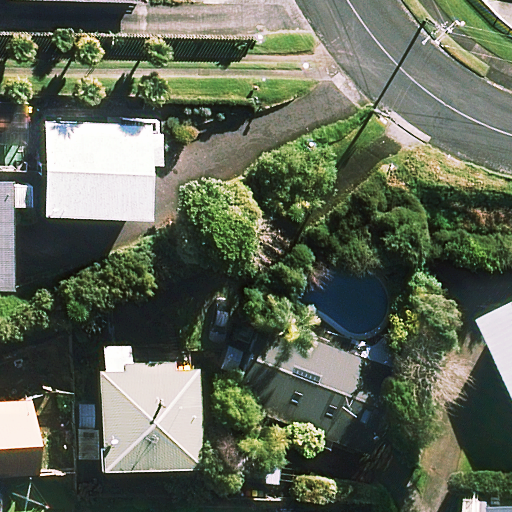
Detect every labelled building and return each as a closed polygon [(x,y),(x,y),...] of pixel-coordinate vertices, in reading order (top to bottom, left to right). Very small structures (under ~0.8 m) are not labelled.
[(156,117),(0,107),(0,174),(42,177),(39,218),(140,224),(144,167),(153,167),(156,117)] [(0,293),(5,294),(8,211),(27,212),(28,187),(0,186),(0,293)] [(398,378),(262,323),(230,404),(366,459),(398,378)] [(511,327),(485,340),(511,399),(511,327)] [(191,473),(192,371),(180,371),(180,350),(94,350),(94,405),(77,405),(77,463),(95,463),(95,472),(191,473)] [(0,480),(31,479),(27,405),(0,406),(0,480)]
